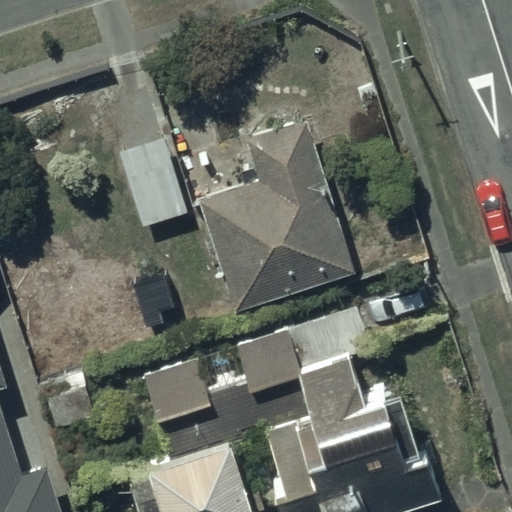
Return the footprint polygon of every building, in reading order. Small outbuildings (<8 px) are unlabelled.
[(192,190),(193,194),(227,303),(347,267),(300,111),(240,129),(253,172),(192,190)] [(158,128),(110,143),(136,222),(184,206),(158,128)] [(150,511),(228,511),(244,507),(241,498),(262,492),(273,511),(365,511),(436,489),(420,441),(396,449),(393,440),(406,436),(387,376),(358,385),(343,340),(292,357),(281,321),(138,368),(143,409),(150,407),(163,447),(114,463),(128,504),(146,498),(150,511)] [(0,511),(65,511),(47,451),(22,459),(0,392),(0,373),(5,372),(0,356),(0,511)] [(81,363),(36,377),(49,421),(95,407),(81,363)]
